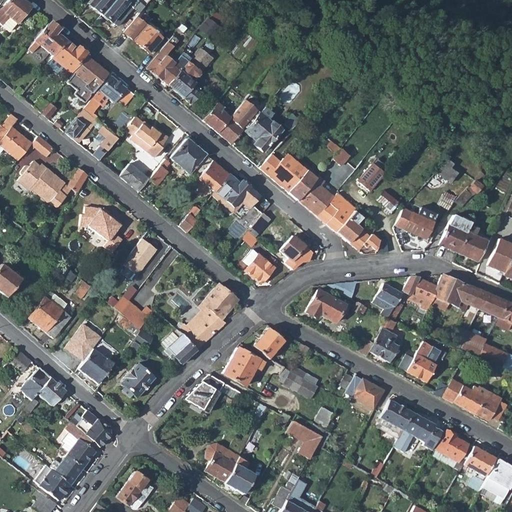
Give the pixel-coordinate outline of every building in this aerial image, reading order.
[(7,0),(0,9),(0,33),(4,37),(30,6),(22,0),(7,0)] [(95,0),(90,7),(100,15),(112,0),(95,0)] [(112,0),(100,15),(110,23),(111,22),(126,4),(131,8),(137,0),(112,0)] [(131,8),(126,4),(111,22),(116,26),(131,8)] [(122,32),(148,53),(160,38),(135,16),(122,32)] [(38,45),(52,56),(65,40),(55,33),(56,32),(56,28),(51,24),(48,24),(47,25),(27,49),(31,53),(38,45)] [(171,36),(145,68),(159,79),(172,63),(164,56),(176,41),(171,36)] [(52,56),(45,65),(63,80),(85,53),(76,46),(74,48),(65,40),(52,56)] [(178,70),(166,85),(182,97),(189,104),(199,92),(191,86),(194,82),(192,81),(211,57),(199,47),(197,49),(186,62),(179,71),(178,70)] [(172,63),(159,79),(166,85),(178,70),(179,71),(186,62),(178,56),(172,63)] [(86,57),(65,82),(76,91),(72,94),(83,103),(88,96),(88,95),(90,92),(91,93),(106,74),(86,57)] [(97,90),(82,109),(94,120),(96,116),(93,113),(99,105),(101,107),(106,102),(105,101),(107,98),(113,103),(116,99),(124,106),(132,95),(110,77),(98,91),(97,90)] [(394,97),(389,93),(385,98),(390,102),(394,97)] [(248,94),(243,100),(259,113),(263,107),(248,94)] [(40,97),(33,107),(39,113),(47,103),(40,97)] [(415,98),(410,105),(416,109),(421,102),(415,98)] [(228,118),(216,133),(230,144),(242,130),(244,131),(259,113),(243,100),(232,113),(228,118)] [(47,103),(39,113),(47,118),(55,108),(48,102),(47,103)] [(210,108),(201,120),(216,133),(228,118),(224,115),(219,111),(225,104),(222,102),(218,106),(220,107),(215,112),(210,108)] [(214,103),(210,108),(215,112),(220,107),(218,106),(214,103)] [(259,113),(244,131),(255,140),(252,144),(262,152),(279,130),(267,120),(272,114),(263,107),(259,113)] [(82,109),(63,131),(77,143),(96,121),(94,120),(82,109)] [(0,138),(10,127),(16,119),(10,114),(1,126),(0,125),(0,138)] [(282,124),(290,130),(293,126),(296,122),(297,121),(290,115),(282,124)] [(133,116),(123,129),(131,135),(130,136),(138,141),(136,144),(138,146),(145,151),(146,149),(154,155),(161,147),(160,146),(166,137),(159,132),(158,133),(150,127),(142,121),(141,122),(133,116)] [(56,119),(53,123),(59,128),(62,124),(56,119)] [(151,125),(150,127),(158,133),(159,132),(151,125)] [(101,126),(96,131),(104,138),(111,144),(115,139),(101,126)] [(290,130),(286,134),(292,139),(299,131),(293,126),(290,130)] [(0,138),(0,151),(2,149),(17,160),(27,148),(30,143),(10,127),(0,138)] [(286,134),(274,149),(281,155),(285,155),(296,142),(292,139),(286,134)] [(30,143),(27,148),(31,151),(34,147),(44,156),(51,147),(37,136),(30,143)] [(130,136),(128,138),(136,144),(138,141),(130,136)] [(111,144),(104,138),(91,154),(98,160),(111,144)] [(190,172),(198,177),(211,161),(185,139),(169,158),(188,174),(190,172)] [(325,147),(329,150),(334,154),(339,149),(330,141),(325,147)] [(146,149),(145,151),(152,158),(154,155),(146,149)] [(331,158),(330,159),(339,166),(348,156),(339,149),(334,154),(331,158)] [(497,153),(494,161),(505,166),(510,158),(497,153)] [(164,159),(153,172),(161,179),(167,172),(163,169),(168,162),(164,159)] [(445,159),(435,172),(450,183),(456,174),(449,169),(452,164),(445,159)] [(275,160),(264,173),(297,201),(313,180),(315,178),(306,171),(303,174),(299,179),(281,165),(275,160)] [(285,160),(281,165),(299,179),(303,174),(285,160)] [(43,171),(38,166),(32,161),(28,166),(26,165),(25,165),(19,172),(19,173),(20,175),(16,180),(28,189),(30,187),(48,203),(50,201),(56,207),(68,193),(61,187),(63,183),(45,169),(43,171)] [(198,177),(192,184),(198,190),(203,183),(213,191),(227,174),(211,161),(198,177)] [(128,164),(118,176),(137,192),(147,180),(128,164)] [(371,164),(357,181),(368,191),(382,174),(371,164)] [(76,168),(66,186),(71,189),(75,191),(85,175),(76,168)] [(153,172),(148,179),(156,186),(161,179),(153,172)] [(213,191),(213,192),(221,199),(219,202),(236,217),(255,193),(240,181),(238,183),(227,174),(213,191)] [(315,178),(313,180),(320,186),(324,182),(317,175),(315,178)] [(313,180),(297,201),(316,217),(332,196),(320,186),(313,180)] [(454,197),(452,200),(460,204),(471,192),(473,194),(479,187),(472,180),(466,187),(464,186),(454,197)] [(63,183),(61,187),(68,193),(71,189),(66,186),(63,183)] [(374,200),(385,208),(389,212),(394,206),(396,203),(382,191),(374,200)] [(443,191),(440,196),(452,200),(454,197),(443,191)] [(213,192),(210,195),(219,202),(221,199),(213,192)] [(332,196),(316,217),(335,232),(352,211),(354,209),(335,193),(332,196)] [(440,196),(436,204),(447,209),(452,200),(440,196)] [(86,213),(84,226),(90,227),(92,225),(111,241),(107,245),(116,253),(126,240),(118,233),(125,224),(113,214),(107,209),(105,207),(90,205),(89,213),(86,213)] [(416,215),(401,209),(398,215),(393,226),(425,240),(433,222),(432,221),(435,214),(419,207),(416,215)] [(352,211),(335,232),(348,244),(360,229),(365,222),(352,211)] [(187,213),(177,226),(185,232),(195,220),(192,218),(192,217),(187,213)] [(262,213),(246,232),(254,238),(269,219),(262,213)] [(438,244),(457,252),(469,225),(471,222),(452,215),(446,225),(438,244)] [(469,225),(457,252),(475,260),(485,239),(474,235),(477,228),(469,225)] [(360,229),(348,244),(361,254),(374,254),(378,240),(370,234),(368,236),(360,229)] [(24,230),(18,239),(23,242),(29,234),(24,230)] [(246,232),(241,238),(250,245),(255,239),(254,238),(246,232)] [(290,236),(278,250),(290,260),(302,246),(290,236)] [(155,249),(141,238),(121,262),(132,272),(139,269),(155,249)] [(378,240),(374,254),(387,253),(385,238),(379,238),(378,240)] [(486,265),(503,272),(511,251),(511,243),(498,238),(486,265)] [(273,267),(251,249),(242,261),(247,266),(244,270),(259,283),(273,267)] [(511,251),(503,272),(502,274),(511,278),(511,251)] [(5,255),(0,261),(0,292),(5,296),(18,280),(3,267),(9,259),(5,255)] [(436,285),(432,296),(447,302),(458,307),(462,300),(468,303),(474,289),(441,275),(436,285)] [(400,293),(386,318),(393,322),(405,298),(421,305),(420,307),(426,310),(428,305),(429,303),(432,296),(436,285),(417,278),(409,277),(400,293)] [(89,287),(83,281),(74,294),(80,298),(89,287)] [(355,283),(326,285),(351,299),(355,283)] [(385,307),(379,314),(386,318),(400,293),(382,283),(375,296),(376,297),(374,301),(385,307)] [(185,325),(180,332),(182,334),(195,349),(224,322),(221,320),(237,300),(217,284),(200,304),(205,308),(208,310),(203,316),(205,318),(196,326),(191,330),(187,327),(185,325)] [(316,289),(304,312),(315,318),(317,313),(334,322),(343,304),(316,289)] [(474,289),(468,303),(498,316),(504,302),(474,289)] [(48,290),(26,317),(52,338),(69,316),(61,310),(49,300),(53,294),(48,290)] [(53,294),(49,300),(61,310),(66,304),(53,294)] [(121,295),(111,306),(117,312),(128,300),(121,295)] [(432,296),(429,303),(444,310),(447,302),(432,296)] [(128,300),(117,312),(119,312),(126,319),(139,330),(144,323),(148,318),(128,300)] [(462,300),(458,307),(465,310),(468,303),(462,300)] [(356,302),(352,309),(358,313),(359,311),(362,305),(356,302)] [(511,305),(504,302),(498,316),(511,321),(510,323),(511,323),(511,305)] [(426,310),(422,317),(426,319),(432,306),(428,305),(426,310)] [(205,308),(187,327),(191,330),(196,326),(205,318),(203,316),(208,310),(205,308)] [(511,321),(498,316),(494,324),(507,329),(510,323),(511,321)] [(373,341),(368,351),(388,362),(397,346),(391,343),(395,336),(389,333),(395,323),(393,322),(386,318),(373,341)] [(126,319),(121,326),(134,337),(139,330),(126,319)] [(62,348),(81,362),(92,348),(100,338),(81,323),(62,348)] [(134,337),(132,339),(136,342),(145,348),(157,331),(144,323),(139,330),(134,337)] [(260,352),(265,357),(268,358),(271,360),(273,357),(271,355),(283,341),(266,327),(251,345),(260,352)] [(457,330),(450,346),(464,352),(469,354),(471,355),(473,352),(478,341),(479,339),(457,330)] [(166,348),(178,337),(173,331),(161,342),(166,348)] [(169,355),(164,361),(173,368),(179,363),(180,363),(195,349),(182,334),(178,337),(166,348),(171,353),(169,355)] [(365,339),(358,351),(366,355),(368,351),(373,341),(370,339),(369,341),(365,339)] [(411,358),(404,370),(424,382),(434,364),(431,363),(423,358),(430,347),(420,341),(411,358)] [(473,352),(471,355),(478,358),(480,355),(485,343),(478,341),(473,352)] [(480,355),(478,358),(511,371),(511,355),(485,343),(480,355)] [(222,373),(244,385),(258,359),(236,347),(222,373)] [(438,351),(430,347),(423,358),(431,363),(438,351)] [(81,362),(77,369),(97,383),(100,379),(102,380),(113,365),(92,348),(81,362)] [(17,349),(7,361),(14,366),(23,354),(17,349)] [(464,352),(458,362),(464,365),(469,354),(464,352)] [(23,354),(14,366),(21,372),(30,361),(23,354)] [(396,366),(404,370),(411,358),(403,354),(396,366)] [(268,358),(264,365),(279,374),(283,367),(271,360),(268,358)] [(119,382),(123,386),(132,393),(136,397),(152,378),(136,364),(119,382)] [(292,366),(290,371),(296,375),(303,378),(310,382),(313,384),(316,379),(306,373),(292,366)] [(35,395),(36,393),(44,400),(51,405),(64,390),(37,367),(22,385),(22,392),(31,399),(33,398),(35,395)] [(289,387),(296,375),(290,371),(283,383),(289,387)] [(208,373),(183,398),(207,413),(224,384),(208,373)] [(345,373),(339,385),(347,389),(353,377),(345,373)] [(303,378),(296,375),(289,387),(296,391),(303,378)] [(347,389),(345,393),(351,396),(373,407),(382,390),(362,379),(361,380),(354,376),(353,377),(347,389)] [(310,382),(303,378),(296,391),(303,395),(310,382)] [(446,385),(441,396),(474,414),(475,412),(488,420),(490,415),(495,406),(498,401),(500,398),(479,387),(478,388),(472,385),(470,389),(450,379),(446,385)] [(313,384),(310,382),(303,395),(309,399),(317,386),(313,384)] [(439,382),(433,392),(441,396),(446,385),(439,382)] [(132,393),(123,386),(119,390),(128,397),(132,393)] [(35,395),(33,398),(38,402),(40,404),(44,400),(36,393),(35,395)] [(345,393),(341,399),(348,403),(351,396),(345,393)] [(31,399),(23,409),(28,414),(38,402),(33,398),(31,399)] [(379,417),(380,418),(396,427),(395,429),(397,430),(395,432),(396,434),(398,435),(411,411),(389,400),(379,417)] [(505,405),(498,401),(490,415),(497,419),(505,405)] [(322,407),(318,414),(330,420),(333,413),(322,407)] [(109,429),(86,409),(80,416),(82,418),(75,426),(79,430),(98,446),(99,447),(109,434),(109,429)] [(398,435),(397,436),(402,438),(405,432),(423,442),(422,444),(431,449),(440,431),(432,427),(433,423),(411,411),(398,435)] [(283,412),(277,423),(281,425),(284,427),(289,416),(283,412)] [(321,424),(319,427),(324,430),(330,420),(318,414),(314,420),(321,424)] [(396,427),(380,418),(378,422),(390,429),(387,433),(390,435),(396,438),(397,436),(398,435),(396,434),(395,432),(397,430),(395,429),(396,427)] [(292,421),(286,432),(303,441),(297,451),(309,458),(316,444),(324,430),(319,427),(313,423),(311,426),(316,429),(314,432),(292,421)] [(61,445),(58,449),(65,454),(82,467),(98,446),(79,430),(75,426),(70,422),(64,429),(69,433),(67,434),(69,436),(65,442),(70,447),(68,450),(61,445)] [(324,430),(316,444),(322,448),(330,432),(324,430)] [(445,431),(434,451),(437,453),(438,451),(456,461),(453,466),(459,470),(460,467),(472,446),(454,437),(455,436),(445,431)] [(405,432),(402,438),(420,448),(422,444),(423,442),(405,432)] [(390,435),(386,443),(392,446),(396,438),(390,435)] [(358,436),(345,460),(353,465),(368,473),(377,456),(384,459),(388,453),(392,446),(386,443),(382,449),(358,436)] [(160,438),(157,442),(174,454),(176,450),(160,438)] [(392,446),(388,453),(392,454),(393,450),(395,451),(400,441),(396,438),(392,446)] [(472,446),(460,467),(465,470),(467,466),(484,475),(494,457),(472,445),(472,446)] [(219,446),(215,453),(234,464),(237,458),(231,455),(232,453),(219,446)] [(434,451),(432,455),(453,466),(456,461),(438,451),(437,453),(434,451)] [(214,453),(204,470),(224,482),(234,464),(215,453),(214,453)] [(53,460),(48,467),(69,484),(82,467),(65,454),(58,463),(53,460)] [(428,454),(424,461),(431,464),(434,458),(428,454)] [(248,462),(238,456),(237,458),(234,464),(224,482),(223,483),(243,494),(253,475),(241,468),(243,466),(245,467),(248,462)] [(377,456),(368,473),(375,477),(384,459),(377,456)] [(342,459),(340,462),(351,468),(353,465),(345,460),(342,459)] [(511,467),(496,459),(481,488),(502,499),(511,480),(511,467)] [(48,467),(44,465),(33,480),(38,485),(57,500),(69,484),(48,467)] [(134,471),(115,497),(128,506),(130,503),(137,508),(152,488),(144,483),(146,480),(134,471)] [(280,508),(278,511),(312,511),(314,509),(294,498),(295,495),(298,496),(305,484),(297,479),(293,485),(280,508)] [(272,503),(280,508),(293,485),(287,482),(284,488),(281,486),(272,503)] [(394,488),(391,493),(398,496),(399,494),(400,491),(394,488)] [(481,488),(478,492),(500,503),(502,499),(481,488)] [(400,491),(399,494),(413,501),(414,499),(400,491)] [(41,493),(38,498),(32,506),(40,511),(48,511),(54,503),(41,493)] [(178,497),(169,510),(170,511),(184,511),(188,504),(178,497)] [(188,504),(184,511),(200,511),(204,506),(192,498),(188,504)] [(314,509),(312,511),(322,511),(321,511),(325,504),(318,501),(314,509)]
